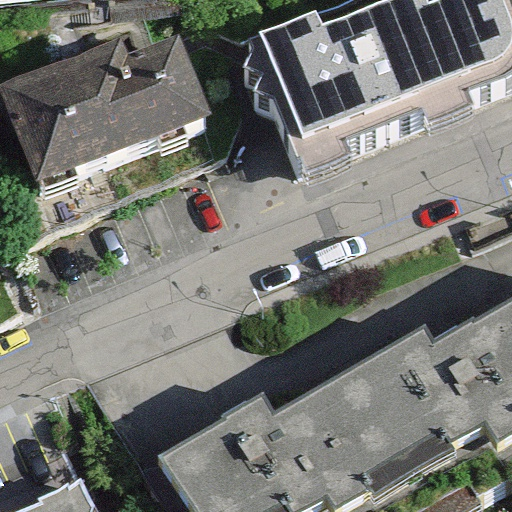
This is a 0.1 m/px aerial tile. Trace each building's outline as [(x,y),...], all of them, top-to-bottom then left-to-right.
[(299,40),(242,60),(284,180),(511,101),(511,2),(416,35),(410,18),(304,55),(299,40)] [(171,41),(0,106),(0,140),(28,214),(210,145),(171,41)] [(511,313),(442,356),(497,440),(511,464),(511,313)] [(282,427),(331,511),(390,511),(497,440),(442,356),(432,341),(282,427)] [(270,408),(166,472),(189,511),(331,511),(282,427),(270,408)] [(94,511),(83,488),(38,511),(94,511)]
